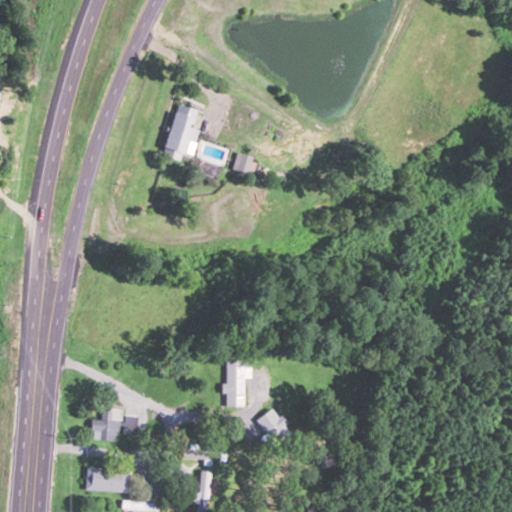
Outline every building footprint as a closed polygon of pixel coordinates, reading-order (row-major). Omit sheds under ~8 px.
[(158,155),(183,161),(191,128),(188,127),(192,108),(172,103),(158,155)] [(295,136),(267,125),(254,161),(282,172),(295,136)] [(248,156),(236,151),(229,167),(242,172),(248,156)] [(90,418),(89,439),(117,440),(117,432),(136,433),(137,416),(122,415),(122,420),(109,419),(109,410),(100,410),(100,418),(90,418)] [(84,489),(127,490),(128,468),(84,467),(84,489)] [(120,507),(129,508),(130,500),(121,500),(120,507)] [(156,511),(156,502),(138,502),(138,511),(156,511)]
